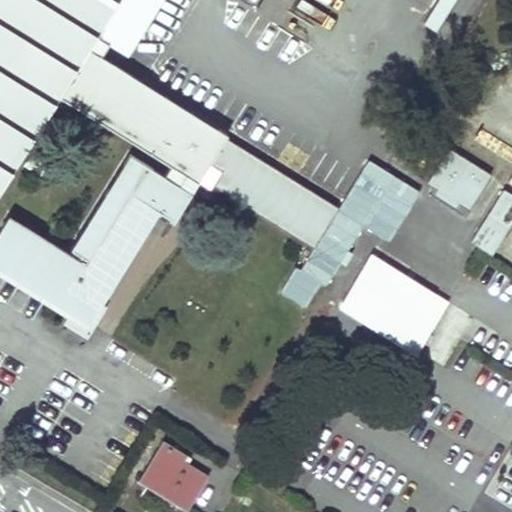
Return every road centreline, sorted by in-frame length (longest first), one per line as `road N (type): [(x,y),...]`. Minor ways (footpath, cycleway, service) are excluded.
road 1 (unknown): [(305,109),(415,170),(434,193),(460,260),(511,297)]
road 2 (unknown): [(345,430),(321,400),(305,397),(195,417)]
